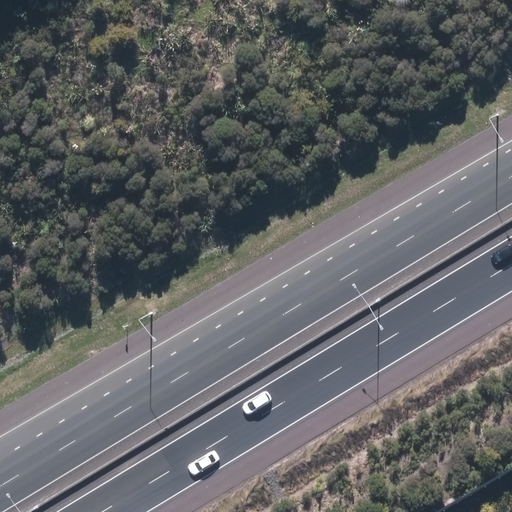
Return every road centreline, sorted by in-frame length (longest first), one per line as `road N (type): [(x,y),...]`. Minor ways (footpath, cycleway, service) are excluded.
road 1 (motorway): [(0,473),(291,288),(511,161)]
road 2 (motorway): [(511,264),(102,511)]
